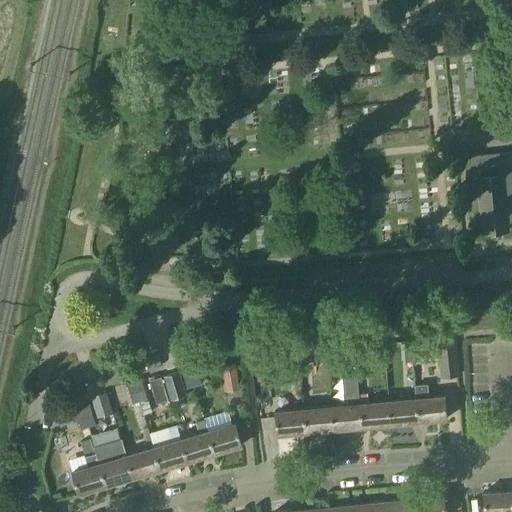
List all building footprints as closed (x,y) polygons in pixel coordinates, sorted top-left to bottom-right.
[(511,151),(464,156),(466,182),(477,180),(479,200),(469,201),(470,212),(480,211),(482,233),(509,230),(508,222),(511,221),(511,151)] [(440,378),(457,377),(454,341),(437,342),(440,378)] [(404,343),(405,353),(419,352),(418,342),(404,343)] [(368,344),(369,365),(384,364),(384,354),(383,343),(368,344)] [(348,345),(348,355),(362,355),(362,345),(348,345)] [(292,358),(306,358),(305,348),(292,348),(292,358)] [(419,352),(405,353),(405,362),(419,362),(419,352)] [(362,355),(348,355),(349,365),(363,365),(362,355)] [(268,362),(267,357),(255,358),(258,383),(271,381),(269,361),(268,362)] [(306,368),(306,358),(292,358),(293,368),(306,368)] [(195,363),(198,373),(211,369),(208,360),(195,363)] [(222,364),(226,393),(239,391),(235,362),(222,364)] [(184,378),(197,375),(194,365),(181,369),(184,378)] [(186,396),(179,374),(164,379),(171,401),(186,396)] [(200,384),(197,375),(184,378),(186,388),(200,384)] [(167,401),(161,378),(149,381),(156,405),(167,401)] [(130,394),(143,390),(140,381),(127,384),(130,394)] [(414,386),(415,398),(418,421),(446,419),(444,396),(428,397),(426,385),(414,386)] [(146,400),(143,390),(130,394),(132,403),(146,400)] [(109,406),(105,394),(92,398),(95,410),(109,406)] [(359,404),(361,427),(390,424),(388,401),(368,403),(367,395),(358,396),(359,404)] [(388,401),(390,424),(418,421),(415,398),(388,401)] [(331,407),(333,430),(361,427),(359,404),(335,406),(331,407)] [(79,419),(92,415),(89,406),(76,410),(79,419)] [(305,432),(333,430),(331,407),(303,409),(305,432)] [(305,432),(303,409),(275,412),(277,435),(305,432)] [(95,425),(92,415),(79,419),(81,429),(95,425)] [(181,440),(187,462),(215,453),(208,431),(205,421),(197,423),(200,434),(181,440)] [(208,431),(215,453),(242,445),(235,423),(232,424),(208,431)] [(143,431),(146,442),(151,440),(148,429),(143,431)] [(94,448),(96,454),(106,486),(133,478),(127,456),(122,440),(94,448)] [(154,448),(160,470),(187,462),(181,440),(154,448)] [(154,448),(127,456),(133,478),(160,470),(154,448)] [(72,472),(78,494),(106,486),(96,454),(85,457),(88,467),(72,472)] [(511,511),(511,491),(483,493),(483,511),(511,511)] [(414,498),(415,511),(445,511),(443,495),(414,498)] [(388,501),(389,511),(415,511),(414,498),(388,501)] [(359,504),(359,511),(389,511),(388,501),(359,504)]
